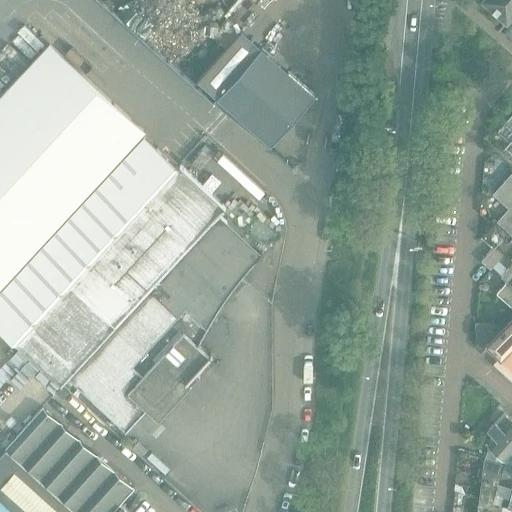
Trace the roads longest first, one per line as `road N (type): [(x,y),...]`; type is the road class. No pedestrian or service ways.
road 1 (unclassified): [(257,511),(283,415),(286,298),(308,214),(79,0)]
road 2 (tertiary): [(401,178),(392,190),(347,511)]
road 3 (tertiary): [(380,511),(407,194),(401,178)]
road 4 (residential): [(453,342),(478,96)]
road 5 (unknown): [(308,214),(332,65),(305,0)]
road 6 (tertiary): [(401,178),(421,0)]
road 7 (residential): [(440,511),(453,342)]
